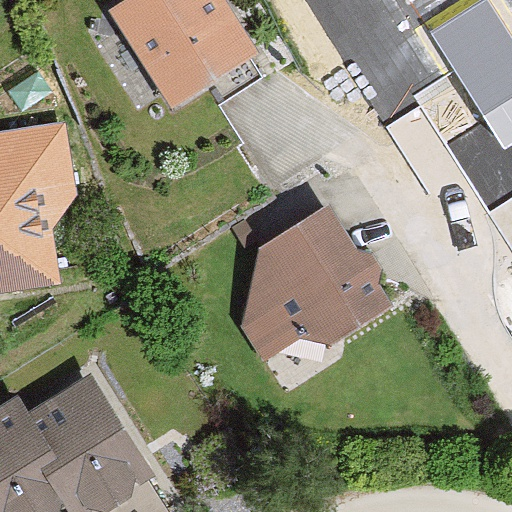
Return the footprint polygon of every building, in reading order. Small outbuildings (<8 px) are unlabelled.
[(227,0),(111,0),(166,99),(255,51),(227,0)] [(511,38),(488,0),(482,0),(430,33),(452,69),(414,93),(488,213),(511,198),(511,38)] [(65,117),(0,127),(0,285),(61,274),(54,222),(78,187),(65,117)] [(389,300),(326,200),(256,244),(241,313),(333,337),(389,300)] [(77,511),(161,511),(165,510),(85,375),(19,414),(77,511)] [(12,404),(0,411),(0,511),(77,511),(19,414),(12,404)]
